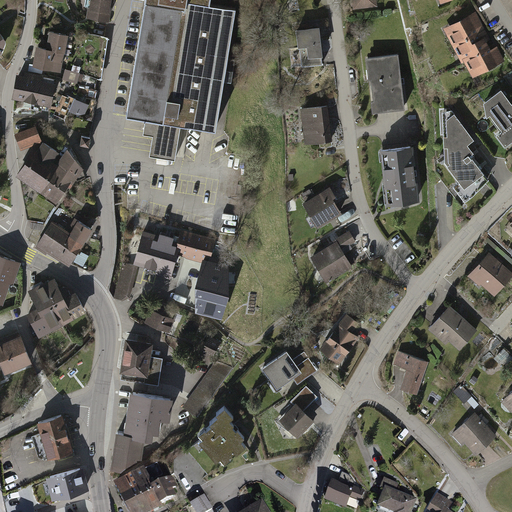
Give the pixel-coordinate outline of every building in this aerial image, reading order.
[(86,0),(85,6),(88,7),(86,18),(109,22),(113,1),(115,1),(114,0),(86,0)] [(145,0),(127,116),(146,120),(143,135),(153,137),(150,157),(175,161),(181,125),(217,131),(237,8),(210,4),(211,0),(145,0)] [(376,0),(349,0),(350,6),(352,6),(352,9),(377,6),(376,0)] [(443,29),(452,46),(485,29),(476,12),(443,29)] [(321,27),(297,30),(299,49),(300,48),(302,67),(323,65),(322,57),(324,57),(321,27)] [(463,61),(489,47),(487,42),(490,40),(485,29),(452,46),(461,63),(464,62),(463,61)] [(46,49),(36,47),(33,67),(61,72),(64,53),(65,54),(69,35),(50,31),(46,49)] [(491,50),(489,47),(463,61),(464,62),(472,78),(505,61),(497,46),(491,50)] [(398,54),(365,58),(367,80),(370,80),(373,101),(370,101),(372,113),(404,109),(401,84),(404,84),(404,78),(401,78),(398,54)] [(25,76),(17,74),(12,99),(51,107),(56,83),(43,80),(44,75),(26,72),(25,76)] [(95,90),(79,89),(76,99),(73,99),(68,112),(77,116),(85,114),(89,106),(86,104),(88,99),(94,101),(95,90)] [(511,104),(501,90),(483,103),(486,118),(490,115),(502,131),(496,135),(505,147),(511,142),(511,141),(511,104)] [(329,106),(301,109),(305,145),(333,142),(329,106)] [(442,112),(445,164),(457,181),(456,183),(457,184),(453,187),(465,203),(473,196),(489,180),(472,158),(471,159),(469,156),(473,153),(467,145),(474,140),(451,110),(442,112)] [(36,126),(14,134),(21,151),(42,142),(36,126)] [(90,137),(82,135),(80,144),(89,146),(90,137)] [(27,184),(52,148),(43,142),(37,150),(35,149),(16,176),(27,184)] [(413,146),(379,150),(386,206),(419,202),(413,146)] [(52,148),(27,184),(40,193),(59,165),(57,164),(53,162),(59,153),(52,148)] [(49,199),(76,159),(68,149),(57,164),(59,165),(40,193),(49,199)] [(70,189),(84,169),(76,159),(49,199),(56,204),(68,187),(70,189)] [(331,187),(303,203),(318,229),(343,214),(334,199),(337,198),(331,187)] [(78,254),(83,245),(69,236),(71,233),(52,221),(45,233),(78,254)] [(79,221),(71,233),(69,236),(83,245),(93,230),(79,221)] [(160,235),(143,231),(135,260),(146,263),(145,267),(169,274),(176,250),(203,257),(208,259),(214,238),(181,229),(178,242),(174,241),(175,237),(160,233),(160,235)] [(335,243),(311,257),(327,283),(353,267),(343,250),(357,242),(350,231),(333,241),(335,243)] [(69,267),(78,254),(45,233),(35,248),(46,255),(47,253),(69,267)] [(511,275),(511,272),(487,252),(468,276),(494,298),(511,275)] [(21,263),(0,255),(0,304),(3,305),(10,284),(14,285),(21,263)] [(208,259),(203,257),(196,281),(197,308),(220,315),(228,292),(227,265),(208,259)] [(138,266),(123,262),(114,298),(122,300),(122,301),(130,298),(138,266)] [(53,304),(71,295),(67,288),(63,287),(60,289),(54,278),(43,284),(53,304)] [(53,304),(43,284),(42,283),(30,289),(40,307),(29,312),(40,332),(62,320),(53,304)] [(308,285),(300,288),(306,304),(313,297),(308,285)] [(71,295),(53,304),(62,320),(84,309),(76,292),(71,295)] [(155,303),(153,308),(172,316),(174,311),(155,303)] [(477,330),(449,304),(427,328),(444,344),(448,340),(459,350),(477,330)] [(153,308),(150,307),(144,320),(169,331),(175,317),(172,316),(153,308)] [(360,323),(347,313),(320,349),(340,364),(360,338),(353,333),(360,323)] [(221,341),(209,334),(196,356),(208,363),(221,341)] [(152,340),(124,335),(119,369),(121,369),(120,377),(158,384),(162,356),(150,354),(152,340)] [(21,336),(0,344),(0,355),(6,370),(30,359),(21,336)] [(288,351),(263,368),(271,379),(268,381),(277,393),(283,389),(282,387),(294,379),(303,373),(293,359),(288,351)] [(304,351),(293,359),(303,373),(294,379),(298,384),(318,371),(304,351)] [(429,361),(398,351),(394,364),(407,369),(401,388),(418,393),(429,361)] [(216,361),(182,405),(197,415),(233,367),(216,361)] [(294,404),(295,405),(297,403),(304,411),(318,397),(307,386),(291,401),(294,404)] [(462,386),(455,393),(464,403),(471,397),(462,386)] [(130,432),(143,434),(151,435),(152,429),(157,429),(159,416),(169,417),(172,395),(129,388),(123,429),(130,430),(130,432)] [(511,391),(500,402),(509,413),(511,410),(511,391)] [(296,437),(296,436),(298,438),(315,421),(304,411),(297,403),(295,405),(294,404),(276,422),(296,437)] [(233,416),(224,405),(216,411),(218,413),(209,421),(211,423),(205,427),(204,426),(198,431),(202,437),(198,440),(216,461),(220,457),(224,462),(231,457),(229,456),(235,451),(237,453),(246,446),(241,440),(244,437),(230,419),(233,416)] [(495,436),(474,412),(450,433),(461,446),(465,443),(474,454),(495,436)] [(63,413),(37,421),(41,434),(19,441),(25,459),(38,456),(39,459),(45,462),(51,460),(50,458),(74,451),(63,413)] [(140,454),(143,434),(130,432),(130,430),(123,429),(115,428),(109,465),(119,466),(135,455),(136,454),(140,454)] [(83,463),(45,473),(52,498),(90,488),(83,463)] [(138,487),(151,511),(162,506),(161,503),(159,504),(149,485),(164,478),(157,464),(145,470),(150,481),(138,487)] [(138,487),(150,481),(145,470),(143,467),(112,483),(119,496),(138,487)] [(149,485),(159,504),(161,503),(176,496),(173,489),(177,487),(171,475),(164,478),(149,485)] [(352,488),(332,480),(324,500),(346,508),(350,498),(361,502),(365,490),(353,486),(352,488)] [(398,486),(383,481),(379,491),(382,492),(376,509),(382,511),(411,511),(416,499),(396,492),(398,486)] [(150,511),(151,511),(138,487),(119,496),(127,511),(150,511)] [(204,495),(190,504),(194,511),(206,511),(213,508),(204,495)] [(451,504),(437,495),(428,511),(429,511),(449,511),(447,510),(451,504)] [(270,511),(262,499),(241,511),(270,511)]
